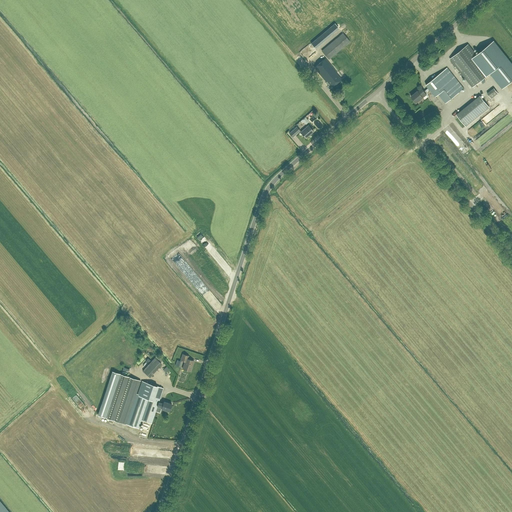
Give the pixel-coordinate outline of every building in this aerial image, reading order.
[(335,22),(311,41),(315,47),(340,28),(335,22)] [(327,60),(350,41),(343,33),(322,51),(327,57),(326,59),(325,58),(314,67),(329,85),(329,84),(332,87),(341,79),(337,73),(327,60)] [(468,44),(450,59),(472,87),(491,72),(503,87),(511,79),(511,65),(493,41),(476,55),(468,44)] [(413,66),(418,61),(416,58),(410,63),(413,66)] [(463,88),(447,68),(426,84),(435,96),(438,94),(446,103),(463,88)] [(495,87),(488,93),(492,97),(499,92),(495,87)] [(423,97),(426,94),(422,88),(418,91),(418,90),(411,96),(416,102),(423,97)] [(470,122),(461,110),(456,115),(465,126),(470,122)] [(324,126),(317,116),(314,118),(316,120),(314,121),(319,129),(324,126)] [(305,118),(297,125),(301,129),(307,124),(305,123),(308,121),(305,118)] [(306,138),(314,131),(308,125),(300,132),(306,138)] [(293,137),(300,130),(297,126),(289,133),(293,137)] [(206,292),(208,290),(202,281),(196,285),(204,297),(207,294),(206,292)] [(192,367),(194,360),(188,358),(189,356),(183,354),(181,359),(185,361),(183,368),(191,371),(192,367)] [(160,365),(162,363),(157,357),(148,366),(147,365),(143,369),(150,376),(161,366),(160,365)] [(98,414),(106,417),(121,374),(112,371),(98,414)] [(126,423),(136,394),(140,380),(121,374),(106,417),(126,423)] [(137,395),(136,394),(126,423),(139,428),(141,421),(141,420),(152,423),(157,406),(159,402),(163,388),(142,381),(137,395)] [(82,410),(87,407),(81,396),(75,400),(82,410)] [(159,402),(157,406),(162,407),(161,408),(169,411),(172,404),(164,401),(163,403),(159,402)] [(9,511),(0,500),(0,511),(9,511)]
